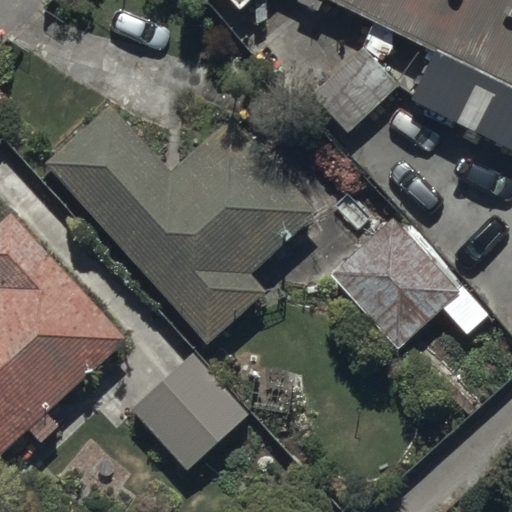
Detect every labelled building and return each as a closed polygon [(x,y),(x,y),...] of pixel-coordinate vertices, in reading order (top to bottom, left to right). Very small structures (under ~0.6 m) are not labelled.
[(511,0),(335,0),(511,87),(511,0)] [(316,98),(350,136),(400,90),(382,70),(395,59),(379,41),(316,98)] [(110,109),(46,167),(209,349),(268,296),(252,279),(320,219),(233,123),(172,178),(110,109)] [(0,460),(31,433),(43,447),(61,430),(50,418),(130,346),(13,217),(0,228),(0,460)] [(398,218),(331,279),(400,355),(445,314),(468,340),(491,320),(398,218)] [(199,357),(133,413),(187,477),(253,421),(199,357)]
